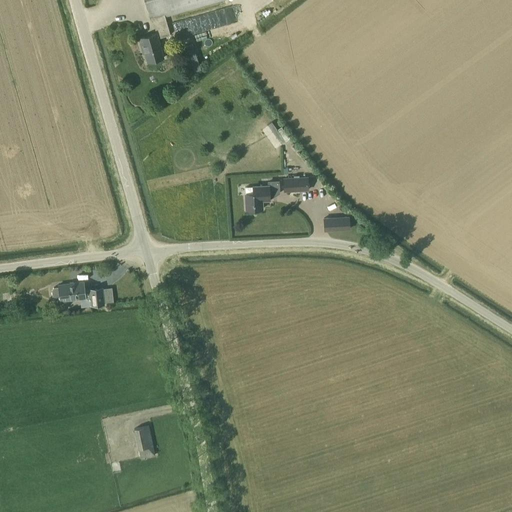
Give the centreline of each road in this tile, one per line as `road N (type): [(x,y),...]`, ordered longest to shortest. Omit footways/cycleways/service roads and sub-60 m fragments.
road 1 (unclassified): [(144,249),(327,245),(399,267),(511,334)]
road 2 (unclassified): [(212,511),(144,249)]
road 3 (unclassified): [(144,249),(74,0)]
road 4 (unclassified): [(0,267),(144,249)]
